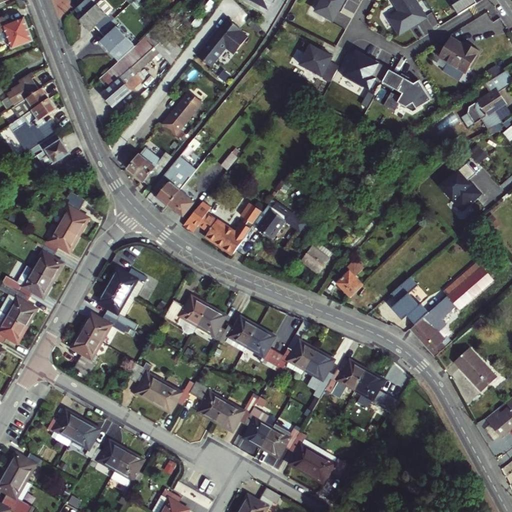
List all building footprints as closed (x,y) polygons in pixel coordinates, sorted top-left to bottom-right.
[(84,17),(81,19),(91,30),(96,26),(101,31),(115,18),(110,13),(114,9),(104,0),(101,0),(98,4),(94,0),(86,0),(77,9),(84,17)] [(248,0),(264,10),(270,0),(248,0)] [(322,0),(315,13),(332,22),(340,8),(342,10),(347,1),(345,0),(322,0)] [(415,0),(391,0),(400,13),(389,19),(400,36),(427,19),(415,0)] [(13,48),(33,40),(24,18),(8,24),(5,15),(0,17),(0,33),(6,31),(13,48)] [(206,45),(198,55),(211,65),(219,55),(218,55),(224,47),(230,46),(230,47),(236,52),(248,35),(239,28),(240,26),(229,17),(220,28),(221,28),(216,34),(213,35),(213,38),(207,46),(206,45)] [(136,45),(117,26),(120,23),(115,18),(101,31),(106,36),(101,41),(119,60),(136,45)] [(183,48),(159,23),(145,36),(154,45),(172,63),(183,48)] [(154,45),(145,36),(100,79),(108,89),(103,94),(114,107),(144,79),(133,67),(154,45)] [(452,37),(439,56),(448,62),(442,70),(458,82),(464,73),(465,74),(480,52),(466,43),(464,46),(452,37)] [(311,45),(301,64),(332,81),(339,67),(331,63),(333,57),(311,45)] [(357,51),(344,75),(364,85),(365,83),(371,86),(376,78),(383,82),(391,66),(379,60),(379,61),(368,55),(367,56),(357,51)] [(440,56),(435,62),(443,68),(448,62),(440,56)] [(493,128),(501,124),(494,112),(504,106),(496,93),(511,83),(511,74),(509,70),(489,82),(495,91),(471,106),(486,131),(493,128)] [(391,71),(383,85),(393,91),(385,106),(395,112),(400,104),(407,108),(418,101),(423,109),(433,102),(421,82),(416,85),(412,83),(413,81),(404,75),(402,77),(391,71)] [(20,82),(33,73),(33,72),(19,81),(20,82)] [(33,73),(20,82),(21,84),(12,90),(13,92),(9,95),(16,106),(40,90),(33,79),(36,77),(33,73)] [(13,108),(21,118),(51,98),(44,87),(40,90),(16,106),(13,108)] [(190,91),(163,124),(177,135),(204,102),(190,91)] [(51,98),(21,118),(10,125),(13,130),(19,127),(32,148),(39,143),(57,132),(60,130),(52,118),(47,121),(44,117),(57,108),(51,98)] [(70,152),(57,132),(39,143),(43,150),(37,154),(46,167),(70,152)] [(194,139),(190,144),(197,150),(201,145),(194,139)] [(129,169),(150,186),(172,158),(166,152),(160,159),(145,147),(129,169)] [(236,148),(233,152),(238,157),(242,152),(236,148)] [(223,165),(228,170),(238,157),(233,152),(223,165)] [(83,166),(77,158),(61,168),(66,177),(83,166)] [(450,189),(447,191),(463,209),(482,192),(472,180),(470,182),(468,178),(476,171),(467,161),(443,181),(450,189)] [(169,204),(180,190),(190,177),(174,164),(153,190),(160,196),(158,198),(168,205),(169,204)] [(383,184),(374,197),(383,204),(392,191),(383,184)] [(195,202),(180,190),(169,204),(184,216),(195,202)] [(73,208),(63,225),(82,236),(92,219),(82,213),(89,201),(74,192),(70,199),(73,200),(70,206),(73,208)] [(206,236),(233,253),(244,237),(251,228),(254,224),(255,222),(263,211),(250,201),(240,214),(244,217),(241,221),(234,230),(205,212),(209,206),(204,200),(185,224),(192,229),(195,225),(198,226),(200,224),(210,231),(206,236)] [(302,234),(304,230),(306,228),(302,225),(304,223),(290,211),(289,213),(275,203),(270,200),(263,211),(255,222),(254,224),(272,237),(286,217),(300,228),(298,230),(302,234)] [(72,253),(82,236),(63,225),(53,241),(50,240),(47,246),(59,252),(62,247),(72,253)] [(335,252),(319,240),(304,260),(320,272),(335,252)] [(56,258),(59,252),(47,246),(44,252),(46,253),(37,270),(56,281),(66,264),(56,258)] [(332,278),(351,297),(364,284),(345,266),(332,278)] [(448,296),(438,306),(432,311),(411,329),(427,347),(436,356),(446,347),(442,342),(446,339),(440,332),(456,318),(454,316),(495,281),(484,268),(450,298),(448,296)] [(121,269),(111,286),(137,301),(146,284),(142,281),(146,276),(134,269),(131,275),(121,269)] [(46,298),(56,281),(37,270),(27,287),(19,282),(15,288),(33,298),(36,292),(46,298)] [(411,276),(391,293),(399,301),(392,307),(403,320),(408,315),(416,324),(429,313),(421,304),(419,305),(409,293),(418,285),(411,276)] [(137,301),(111,286),(101,303),(111,309),(108,314),(130,327),(134,321),(127,318),(137,301)] [(29,303),(33,298),(15,288),(12,294),(20,298),(10,315),(30,326),(40,309),(29,303)] [(176,301),(167,317),(180,324),(184,316),(201,326),(211,307),(195,297),(189,308),(176,301)] [(211,307),(201,326),(218,335),(216,338),(222,342),(229,330),(222,327),(228,316),(211,307)] [(20,343),(30,326),(10,315),(1,310),(0,312),(0,339),(0,340),(6,343),(10,337),(20,343)] [(85,331),(104,342),(113,325),(127,333),(130,327),(108,314),(105,320),(94,314),(85,331)] [(229,330),(222,342),(228,345),(229,343),(246,353),(249,347),(260,327),(244,318),(238,328),(232,325),(229,330)] [(142,326),(134,321),(130,327),(139,332),(142,326)] [(260,327),(249,347),(266,356),(263,362),(278,370),(284,360),(286,355),(272,347),(277,337),(260,327)] [(76,370),(87,376),(96,361),(94,359),(104,342),(85,331),(75,348),(85,354),(76,370)] [(286,355),(284,360),(290,363),(288,366),(305,375),(308,370),(319,351),(302,341),(297,351),(290,348),(286,355)] [(498,378),(471,349),(456,362),(483,392),(498,378)] [(319,351),(308,370),(325,379),(324,382),(330,386),(337,374),(330,371),(336,360),(319,351)] [(341,380),(358,390),(369,371),(351,361),(346,371),(340,368),(337,374),(330,386),(328,390),(334,394),(341,380)] [(139,394),(156,403),(167,384),(151,375),(152,372),(139,365),(131,379),(139,383),(140,380),(145,383),(139,394)] [(373,402),(391,412),(398,401),(380,390),(385,380),(369,371),(358,390),(374,399),(373,402)] [(218,422),(229,403),(212,393),(214,390),(199,381),(195,388),(192,393),(207,402),(201,413),(218,422)] [(192,393),(195,388),(190,385),(186,392),(185,391),(183,394),(167,384),(156,403),(173,413),(179,403),(185,406),(192,393)] [(511,397),(487,417),(492,424),(502,436),(503,437),(511,429),(511,397)] [(247,409),(245,412),(229,403),(218,422),(235,432),(241,422),(247,425),(253,413),(247,409)] [(56,418),(50,429),(56,433),(58,430),(74,439),(85,420),(68,411),(63,421),(56,418)] [(247,439),(264,448),(274,430),(258,420),(259,417),(253,413),(247,425),(253,428),(247,439)] [(85,420),(74,439),(91,449),(89,452),(96,455),(100,448),(103,444),(96,440),(102,430),(85,420)] [(502,436),(492,424),(486,429),(496,441),(502,436)] [(292,451),(303,433),(297,430),(292,439),(274,430),(264,448),(281,458),(286,448),(292,451)] [(292,465),(309,475),(323,450),(307,441),(309,437),(303,433),(292,451),(298,455),(292,465)] [(118,470),(129,451),(112,441),(106,452),(100,448),(96,455),(93,460),(100,464),(102,461),(118,470)] [(323,450),(309,475),(326,484),(332,474),(346,482),(354,469),(323,450)] [(118,470),(114,478),(131,487),(126,495),(133,498),(146,474),(140,471),(146,461),(129,451),(118,470)] [(19,453),(9,470),(28,481),(37,465),(40,466),(44,460),(35,455),(32,453),(29,459),(19,453)] [(23,501),(33,484),(28,481),(9,470),(0,485),(0,487),(9,493),(6,499),(28,511),(29,511),(33,507),(23,501)] [(189,511),(191,511),(180,505),(184,499),(173,492),(171,491),(165,488),(162,494),(164,496),(154,511),(189,511)] [(260,502),(250,497),(241,511),(266,511),(269,507),(272,509),(275,503),(278,505),(283,497),(269,488),(260,502)] [(3,505),(0,503),(0,511),(28,511),(6,499),(3,505)]
